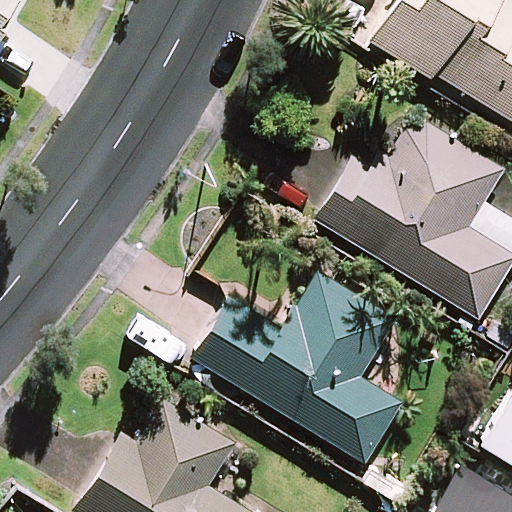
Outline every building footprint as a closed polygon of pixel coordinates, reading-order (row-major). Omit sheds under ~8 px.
[(0,0),(0,28),(19,0),(0,0)] [(511,0),(384,0),(366,31),(426,68),(428,64),(511,115),(511,0)] [(370,173),(338,153),(304,208),(474,312),(511,250),(511,215),(479,195),(498,163),(410,109),(370,173)] [(392,312),(313,264),(278,322),(226,290),(189,351),(360,454),(397,393),(357,369),(392,312)] [(233,434),(161,388),(132,435),(116,425),(69,501),(86,511),(271,511),(209,473),(233,434)]
